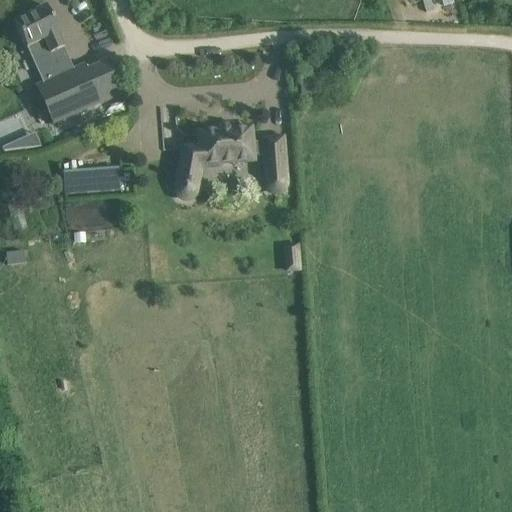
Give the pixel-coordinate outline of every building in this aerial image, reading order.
[(45,7),(13,22),(25,49),(26,49),(38,74),(50,68),(55,79),(43,85),(36,88),(51,125),(120,94),(106,63),(86,72),(84,67),(73,71),(57,36),(58,35),(45,7)] [(321,76),(301,77),(303,96),(322,94),(321,76)] [(182,150),(175,188),(176,188),(177,183),(197,187),(201,166),(253,162),(253,157),(263,156),(265,185),(265,186),(265,187),(265,188),(266,189),(267,190),(267,191),(268,192),(269,193),(270,193),(271,194),(272,194),(273,195),(274,195),(275,195),(276,195),(277,195),(278,195),(279,194),(280,194),(281,193),(282,192),(283,192),(283,191),(284,190),(285,189),(285,188),(285,187),(286,186),(286,185),(286,184),(282,138),(261,140),(262,142),(251,143),(250,128),(231,130),(231,125),(216,126),(216,131),(197,132),(197,133),(197,135),(198,148),(182,149),(182,150)] [(34,134),(1,149),(2,152),(40,148),(34,134)] [(12,200),(12,199),(9,189),(0,191),(0,196),(2,203),(6,202),(12,200)] [(298,247),(285,248),(286,262),(299,261),(298,247)] [(22,251),(5,254),(6,266),(24,263),(22,251)]
